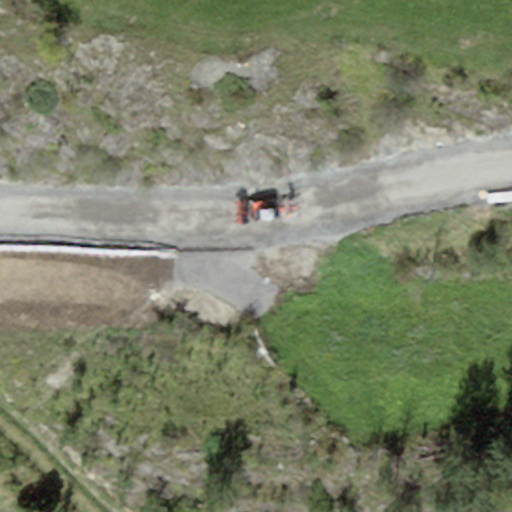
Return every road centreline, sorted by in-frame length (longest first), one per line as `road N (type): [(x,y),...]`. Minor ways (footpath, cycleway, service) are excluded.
road 1 (tertiary): [(0,202),(287,193),(511,158)]
road 2 (track): [(0,425),(95,511)]
